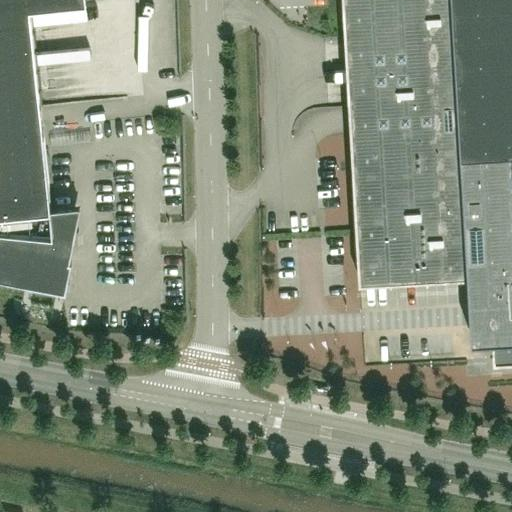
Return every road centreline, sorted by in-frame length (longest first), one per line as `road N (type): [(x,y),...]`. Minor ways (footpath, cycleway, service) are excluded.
road 1 (unclassified): [(201,398),(212,327),(206,0)]
road 2 (unclassified): [(197,416),(511,478)]
road 3 (unclassified): [(511,459),(201,398)]
road 4 (unclassified): [(201,398),(0,359)]
road 5 (unclassified): [(0,378),(197,416)]
